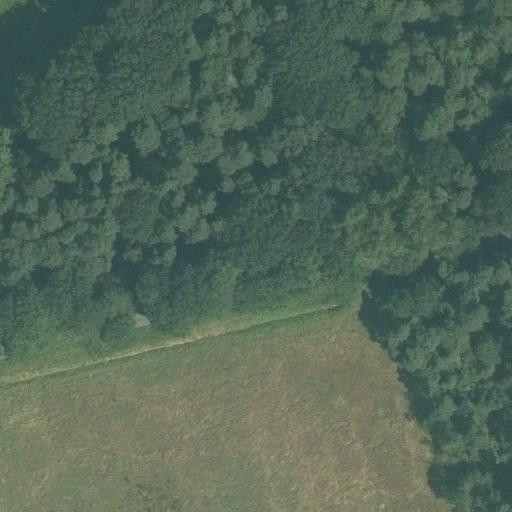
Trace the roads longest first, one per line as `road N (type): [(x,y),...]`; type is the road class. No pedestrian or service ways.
road 1 (unclassified): [(0,357),(365,269)]
road 2 (unclassified): [(365,269),(365,0)]
road 3 (unclassified): [(511,235),(365,269)]
